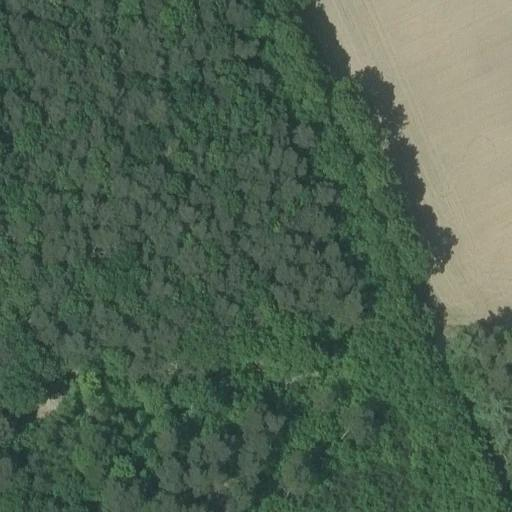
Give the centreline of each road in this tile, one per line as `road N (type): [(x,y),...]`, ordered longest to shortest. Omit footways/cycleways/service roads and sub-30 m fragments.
road 1 (track): [(278,0),(503,511)]
road 2 (track): [(0,192),(27,383),(0,421)]
